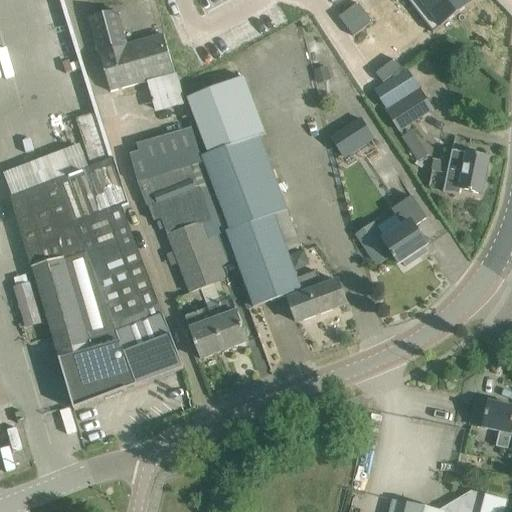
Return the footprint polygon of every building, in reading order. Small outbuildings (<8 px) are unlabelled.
[(407,0),(418,14),(437,0),(407,0)] [(472,0),(437,0),(418,14),(433,33),(474,2),(472,0)] [(340,17),(347,27),(366,12),(359,3),(340,17)] [(90,19),(111,92),(175,74),(164,36),(127,46),(118,12),(90,19)] [(374,22),(366,12),(347,27),(355,36),(374,22)] [(299,32),(268,38),(273,62),(304,56),(299,32)] [(377,74),(385,84),(404,69),(396,60),(377,74)] [(327,68),(315,71),(319,84),(331,81),(327,68)] [(388,111),(420,90),(407,71),(376,91),(388,111)] [(287,296),(298,323),(347,305),(338,279),(323,284),(318,269),(298,277),(289,250),(300,245),(261,136),(266,134),(245,78),(188,99),(209,155),(204,157),(231,231),(225,233),(254,309),(287,296)] [(386,112),(399,132),(432,110),(420,90),(388,111),(386,112)] [(88,116),(71,123),(89,168),(106,162),(88,116)] [(357,122),(332,138),(345,159),(371,143),(357,122)] [(161,217),(191,294),(201,290),(214,285),(228,280),(222,267),(228,265),(226,258),(216,262),(201,222),(208,220),(198,193),(212,187),(192,128),(138,146),(140,153),(128,156),(153,220),(161,217)] [(414,161),(425,155),(412,130),(401,136),(414,161)] [(490,158),(452,150),(450,162),(434,159),(432,170),(448,173),(444,193),(460,197),(461,191),(482,195),(490,158)] [(89,168),(12,198),(61,360),(75,407),(104,398),(123,391),(184,368),(122,207),(129,205),(114,158),(106,162),(89,168)] [(373,224),(356,236),(377,267),(393,257),(395,260),(396,259),(401,265),(404,263),(407,268),(420,259),(417,254),(427,247),(415,228),(427,219),(413,196),(393,209),(403,224),(382,238),(373,224)] [(32,284),(14,289),(26,330),(43,325),(32,284)] [(209,309),(225,351),(249,342),(238,312),(237,313),(232,301),(221,305),(214,285),(201,290),(208,309),(209,309)] [(225,351),(209,309),(186,317),(201,360),(225,351)] [(477,401),(472,428),(500,434),(497,448),(509,451),(511,435),(511,407),(489,403),(477,401)] [(472,492),(438,511),(394,501),(391,511),(504,511),(508,501),(487,496),(472,492)]
